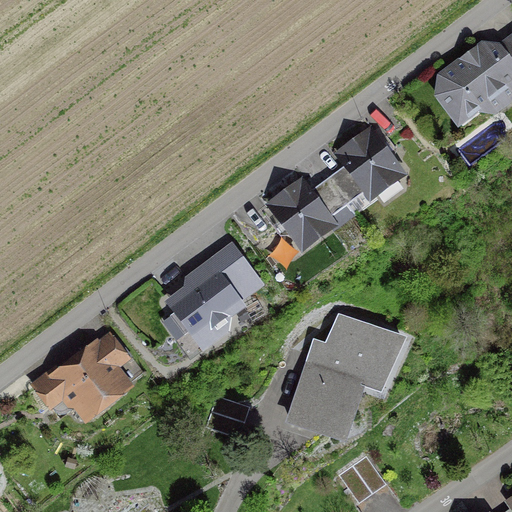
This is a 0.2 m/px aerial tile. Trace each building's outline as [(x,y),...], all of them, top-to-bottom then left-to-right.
[(442,83),(442,103),(460,127),(477,110),(495,114),(511,99),(511,41),(495,55),(491,47),(442,83)] [(344,176),(325,190),(341,211),(363,194),(370,204),(402,180),(370,139),(336,165),(344,176)] [(299,192),(268,217),(298,255),(330,230),(326,224),(341,211),(325,190),(308,203),(299,192)] [(257,288),(232,254),(186,287),(189,291),(166,307),(197,351),(245,317),(235,303),(257,288)] [(343,450),(364,393),(381,399),(401,344),(337,321),(327,349),(310,343),(301,370),(280,427),(343,450)] [(109,339),(33,394),(45,410),(65,396),(85,423),(126,394),(109,372),(125,360),(109,339)] [(249,410),(216,398),(205,429),(238,441),(249,410)] [(366,459),(338,477),(356,505),(384,487),(366,459)]
